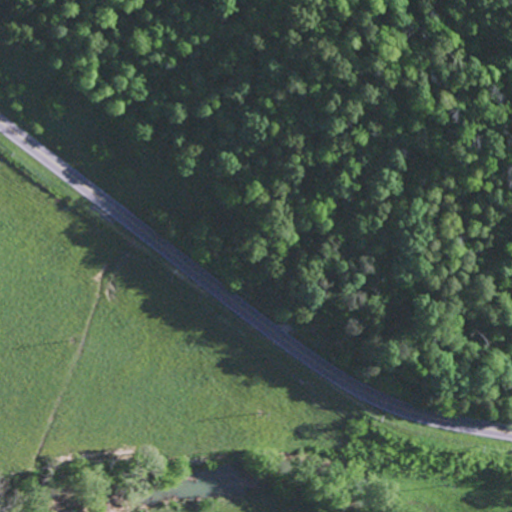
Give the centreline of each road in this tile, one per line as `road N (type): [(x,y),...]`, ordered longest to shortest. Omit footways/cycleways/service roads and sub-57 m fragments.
road 1 (primary): [(511,433),(401,409),(350,386),(0,123)]
road 2 (residential): [(266,328),(308,325),(389,369),(511,391)]
